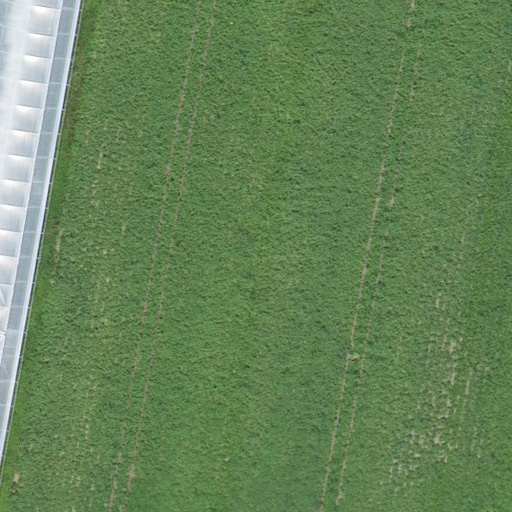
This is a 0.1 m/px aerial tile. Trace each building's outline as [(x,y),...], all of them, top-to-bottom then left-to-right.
[(0,0),(0,511),(3,511),(70,0),(0,0)] [(158,330),(199,0),(102,0),(63,318),(158,330)] [(221,0),(167,336),(263,352),(319,0),(221,0)] [(102,511),(118,386),(22,374),(4,511),(102,511)] [(136,396),(121,511),(220,511),(233,408),(136,396)]
